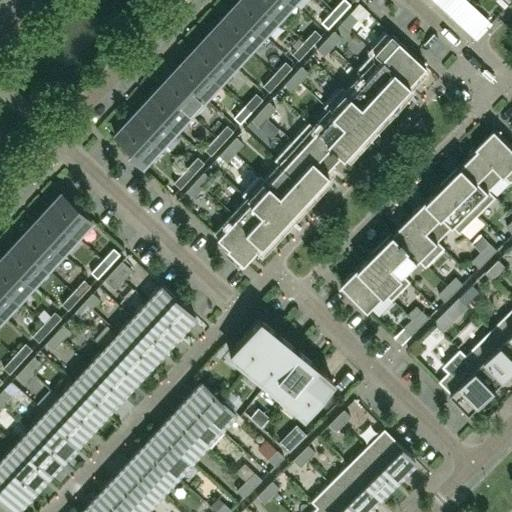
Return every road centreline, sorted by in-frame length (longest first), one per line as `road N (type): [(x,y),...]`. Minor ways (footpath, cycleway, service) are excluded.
road 1 (residential): [(472,464),(299,290)]
road 2 (residential): [(229,298),(53,136)]
road 3 (residential): [(53,136),(179,0)]
